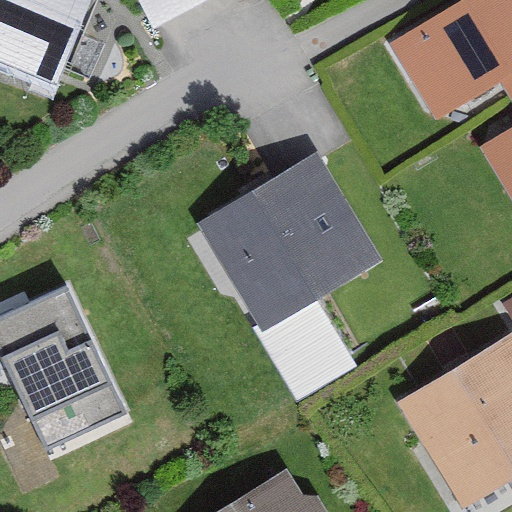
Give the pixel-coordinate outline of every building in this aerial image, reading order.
[(0,0),(0,74),(45,94),(86,0),(0,0)] [(209,2),(207,0),(135,0),(153,33),(209,2)] [(511,133),(474,156),(511,217),(511,0),(473,0),(382,56),(427,130),(491,91),(511,125),(511,133)] [(374,269),(310,167),(195,238),(258,340),(374,269)] [(116,418),(57,296),(0,323),(0,375),(39,455),(116,418)] [(511,340),(510,338),(390,414),(452,511),(462,511),(511,480),(511,340)] [(296,511),(277,482),(229,511),(296,511)]
